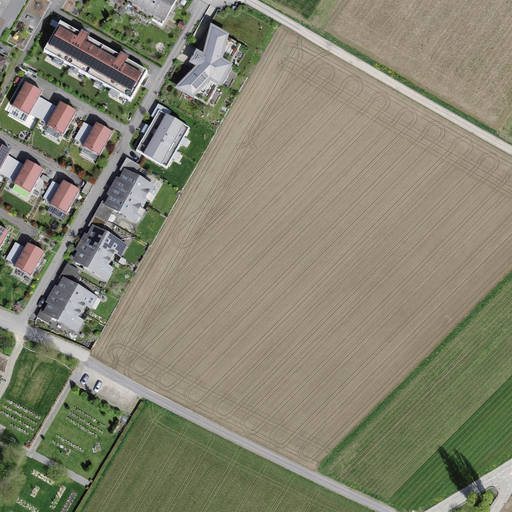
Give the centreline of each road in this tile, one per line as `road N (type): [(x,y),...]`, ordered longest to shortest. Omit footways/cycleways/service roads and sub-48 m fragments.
road 1 (residential): [(17,328),(386,511)]
road 2 (residential): [(205,0),(17,328)]
road 3 (track): [(511,154),(289,22)]
